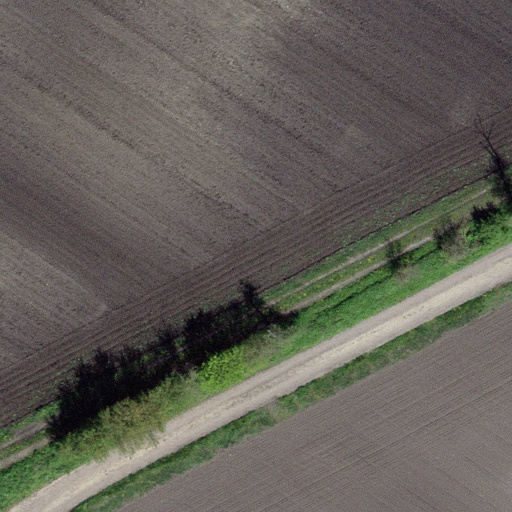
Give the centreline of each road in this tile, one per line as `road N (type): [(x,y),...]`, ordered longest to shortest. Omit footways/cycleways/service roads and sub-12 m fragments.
road 1 (track): [(511,182),(0,460)]
road 2 (track): [(44,511),(511,289)]
